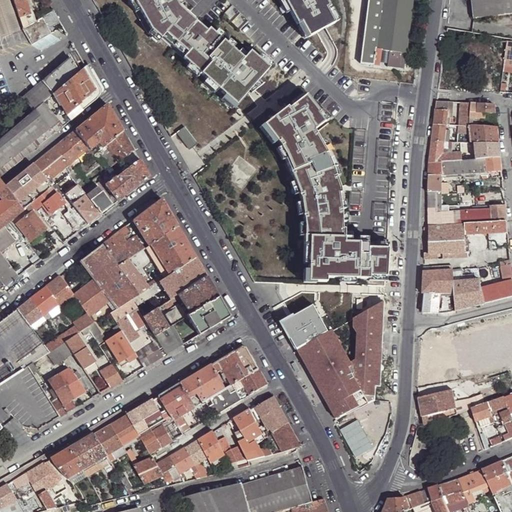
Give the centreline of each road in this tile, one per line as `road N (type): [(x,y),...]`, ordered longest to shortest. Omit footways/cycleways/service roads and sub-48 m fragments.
road 1 (residential): [(409,319),(435,0)]
road 2 (residential): [(255,324),(0,465)]
road 3 (residential): [(169,175),(9,300)]
road 4 (tertiary): [(169,175),(255,324)]
road 5 (residential): [(382,482),(400,435),(409,319)]
road 6 (residential): [(288,382),(156,457)]
road 7 (residential): [(119,88),(7,179)]
road 8 (tertiary): [(288,382),(348,509)]
road 9 (residential): [(382,482),(424,483),(511,447)]
